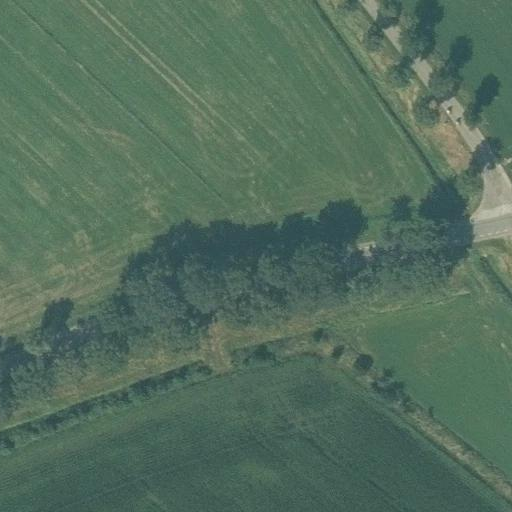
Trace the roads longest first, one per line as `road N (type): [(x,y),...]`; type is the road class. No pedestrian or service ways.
road 1 (unclassified): [(0,371),(164,306),(511,222)]
road 2 (unclassified): [(511,215),(452,111),(364,0)]
